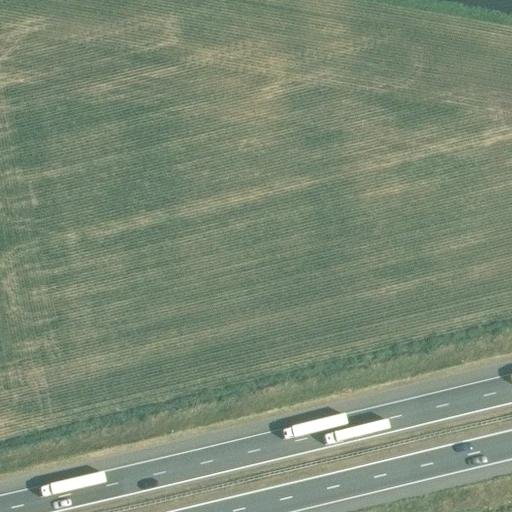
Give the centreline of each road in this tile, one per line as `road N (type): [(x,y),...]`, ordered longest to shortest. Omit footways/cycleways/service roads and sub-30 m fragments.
road 1 (motorway): [(511,389),(0,509)]
road 2 (motorway): [(236,511),(511,444)]
